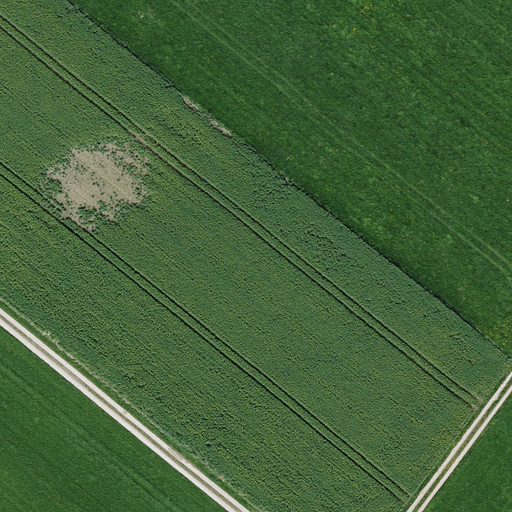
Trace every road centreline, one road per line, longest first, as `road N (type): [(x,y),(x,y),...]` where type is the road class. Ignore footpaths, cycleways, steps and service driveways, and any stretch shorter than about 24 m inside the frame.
road 1 (track): [(0,315),(238,511)]
road 2 (track): [(419,511),(511,386)]
